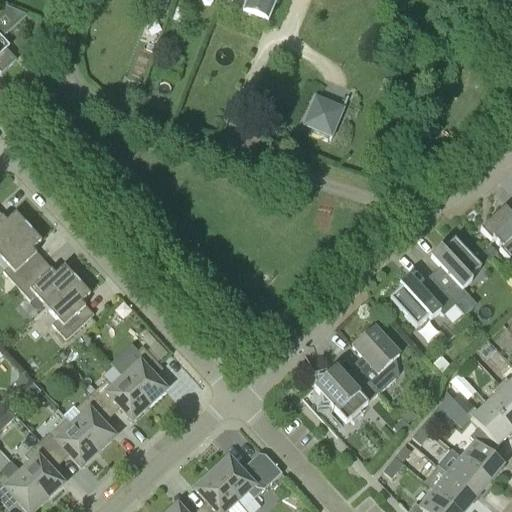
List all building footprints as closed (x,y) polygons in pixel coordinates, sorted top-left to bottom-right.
[(267,25),(276,0),(248,0),(242,16),(267,25)] [(9,49),(0,39),(0,76),(16,62),(5,52),(9,49)] [(332,148),(342,108),(310,99),(297,136),(332,148)] [(511,212),(509,215),(504,210),(479,232),(510,265),(511,263),(511,212)] [(6,224),(0,216),(0,255),(27,230),(15,216),(6,224)] [(16,289),(43,264),(32,252),(40,244),(27,230),(0,255),(0,261),(8,270),(2,275),(16,289)] [(480,271),(454,242),(442,253),(439,250),(430,259),(439,269),(428,280),(454,308),(463,319),(476,308),(462,292),(471,284),(468,281),(480,271)] [(55,276),(43,264),(16,289),(29,304),(35,299),(46,311),(76,283),(63,269),(55,276)] [(454,308),(428,280),(417,290),(408,280),(398,288),(401,291),(389,302),(416,331),(427,321),(430,323),(439,315),(442,319),(454,308)] [(65,343),(93,318),(81,305),(89,297),(76,283),(46,311),(56,323),(51,328),(65,343)] [(378,397),(398,378),(395,362),(398,359),(372,331),(351,350),(362,362),(362,367),(356,373),(378,396),(378,397)] [(148,409),(165,393),(149,376),(158,368),(142,350),(126,364),(133,372),(123,381),(148,409)] [(343,381),(334,371),(328,377),(314,380),(316,388),(313,391),(319,397),(321,409),(328,407),(345,426),(378,396),(356,373),(348,380),(343,381)] [(19,396),(28,387),(21,380),(12,389),(19,396)] [(148,409),(123,381),(113,390),(106,383),(90,397),(107,415),(116,407),(131,424),(148,409)] [(511,383),(509,386),(505,381),(498,388),(511,402),(511,383)] [(511,434),(511,402),(498,388),(491,394),(496,398),(487,407),(511,434)] [(97,456),(114,440),(98,423),(107,415),(90,397),(75,412),(81,419),(71,428),(97,456)] [(511,434),(487,407),(477,415),(473,411),(466,417),(495,450),(511,434)] [(402,440),(410,431),(402,423),(394,433),(402,440)] [(97,456),(71,428),(61,437),(55,430),(39,445),(56,462),(65,454),(80,471),(97,456)] [(417,451),(430,437),(422,430),(409,444),(417,451)] [(488,485),(503,468),(474,443),(460,461),(488,485)] [(46,503),(62,487),(47,471),(56,462),(39,445),(24,459),(30,466),(20,475),(46,503)] [(0,449),(0,468),(11,457),(2,448),(0,449)] [(401,466),(409,456),(403,450),(394,460),(401,466)] [(243,478),(228,461),(211,477),(236,504),(246,495),(253,502),(269,488),(252,470),(243,478)] [(475,502),(488,485),(460,461),(446,477),(475,502)] [(390,484),(403,470),(394,463),(382,477),(390,484)] [(465,511),(475,502),(446,477),(437,470),(423,486),(432,494),(453,511),(465,511)] [(35,511),(46,503),(20,475),(10,485),(3,477),(0,480),(0,504),(4,510),(13,502),(23,511),(35,511)] [(227,511),(236,504),(211,477),(194,492),(209,509),(206,511),(227,511)] [(419,511),(453,511),(432,494),(418,511),(419,511)]
